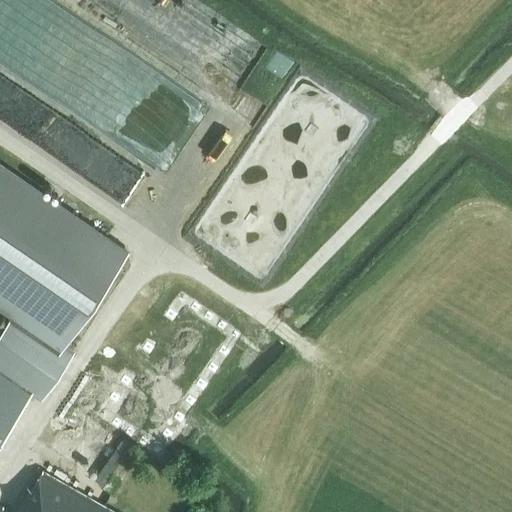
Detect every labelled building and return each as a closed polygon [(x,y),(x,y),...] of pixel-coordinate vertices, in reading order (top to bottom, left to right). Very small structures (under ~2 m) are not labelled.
[(58,95),(0,54),(0,71),(46,103),(47,102),(51,105),(58,95)] [(130,248),(0,159),(0,307),(11,315),(0,331),(0,369),(31,391),(42,399),(76,350),(66,343),(130,248)] [(236,335),(182,297),(102,414),(157,451),(236,335)] [(0,436),(31,391),(0,369),(0,436)] [(114,491),(141,450),(122,437),(95,478),(114,491)] [(116,511),(43,470),(32,489),(28,486),(12,511),(116,511)]
